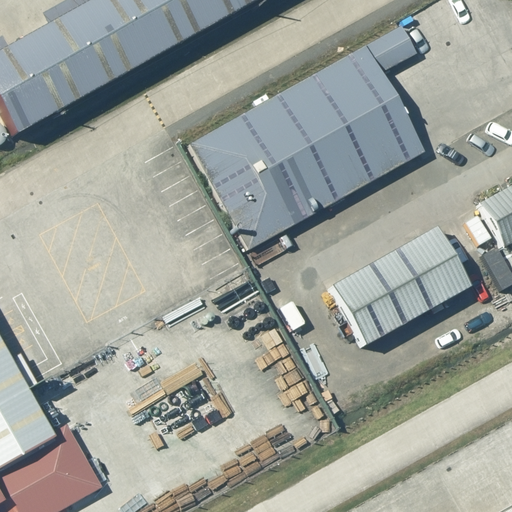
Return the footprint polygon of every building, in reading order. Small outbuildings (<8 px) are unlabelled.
[(90,0),(0,51),(0,117),(11,136),(253,0),(90,0)] [(377,75),(413,55),(398,28),(186,146),(245,251),(421,154),(377,75)] [(511,185),(476,206),(500,248),(511,241),(511,185)] [(432,230),(328,288),(361,347),(465,288),(432,230)] [(0,511),(55,511),(95,490),(60,428),(0,461),(0,511)]
